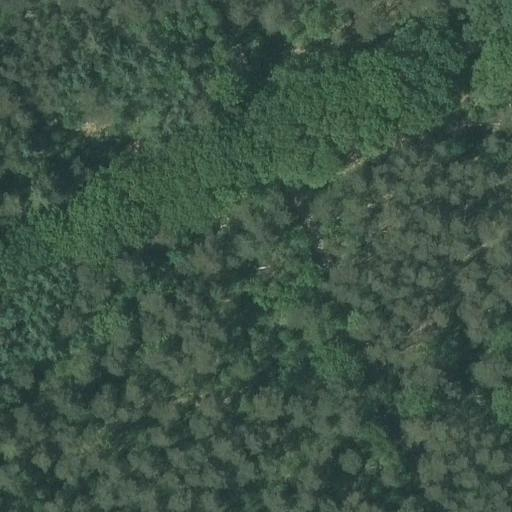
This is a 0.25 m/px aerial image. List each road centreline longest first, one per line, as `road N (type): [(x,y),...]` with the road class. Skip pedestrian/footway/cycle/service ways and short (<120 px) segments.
road 1 (track): [(511,20),(0,254)]
road 2 (unknown): [(415,511),(203,0)]
